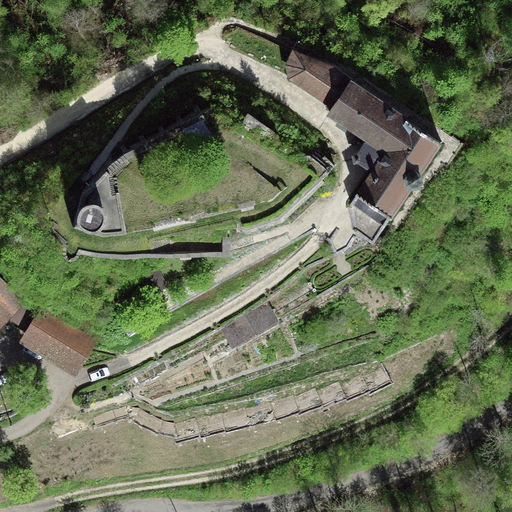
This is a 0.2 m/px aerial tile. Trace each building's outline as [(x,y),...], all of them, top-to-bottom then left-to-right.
[(442,141),(331,67),(296,52),(290,65),(292,76),(298,79),(330,101),(335,105),(330,113),(371,140),(361,156),(359,156),(359,159),(361,159),(368,163),(374,168),(351,203),(385,225),(442,141)] [(104,221),(105,219),(105,217),(105,214),(104,213),(106,212),(103,206),(101,207),(99,205),(97,204),(95,203),(92,203),(89,203),(87,203),(85,204),(83,205),(81,206),(79,208),(78,209),(77,212),(76,214),(76,217),(76,219),(77,222),(78,224),(80,226),(81,228),(83,229),(85,230),(87,231),(89,231),(92,231),(94,230),(96,230),(98,229),(99,228),(101,226),(103,224),(104,223),(104,221)] [(157,269),(143,277),(150,291),(165,284),(157,269)] [(0,329),(27,302),(0,275),(0,329)] [(267,301),(220,327),(233,351),(281,325),(267,301)] [(41,307),(18,346),(76,380),(99,341),(41,307)]
